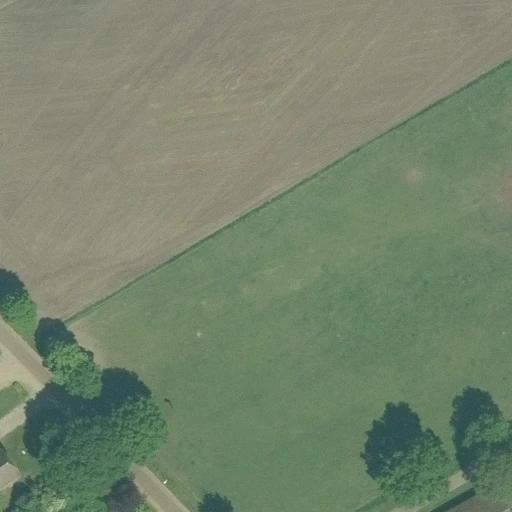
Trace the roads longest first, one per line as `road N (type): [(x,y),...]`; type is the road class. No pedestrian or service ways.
road 1 (tertiary): [(172,511),(0,333)]
road 2 (unclassified): [(405,511),(511,450)]
